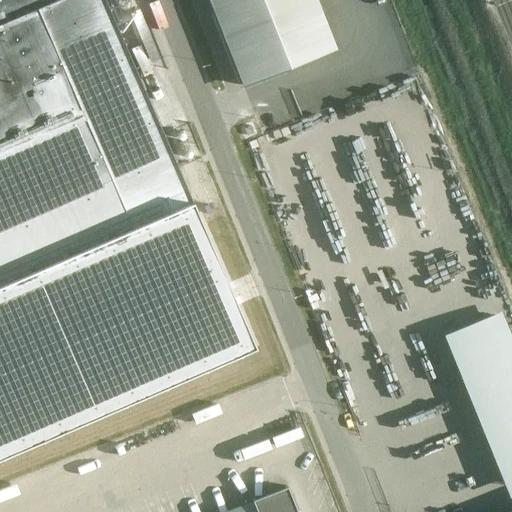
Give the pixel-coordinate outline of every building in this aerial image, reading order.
[(0,0),(0,452),(253,344),(105,0),(46,0),(45,1),(44,0),(0,0)] [(316,0),(208,0),(243,86),(336,49),(316,0)] [(364,8),(367,28),(393,23),(389,4),(364,8)] [(398,28),(374,33),(377,52),(401,48),(398,28)] [(389,85),(414,76),(406,54),(381,63),(389,85)] [(284,82),(248,95),(260,132),(297,120),(284,82)] [(322,89),(295,99),(302,119),(329,109),(322,89)] [(422,133),(436,127),(430,112),(416,117),(422,133)] [(252,125),(244,129),(247,136),(255,133),(252,125)] [(432,158),(432,175),(450,175),(450,158),(432,158)] [(511,339),(499,306),(442,329),(508,495),(511,493),(511,339)] [(296,511),(287,486),(252,500),(253,504),(231,511),(296,511)]
